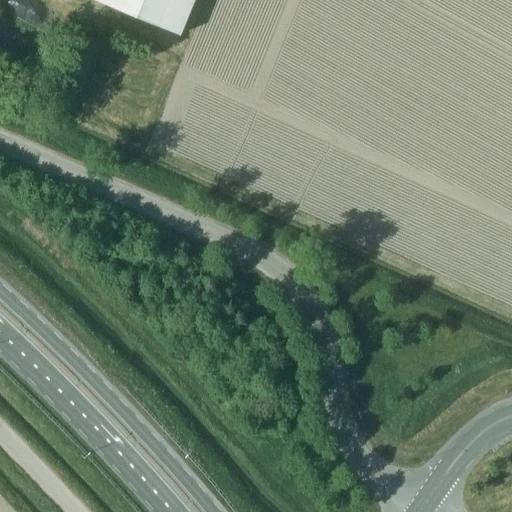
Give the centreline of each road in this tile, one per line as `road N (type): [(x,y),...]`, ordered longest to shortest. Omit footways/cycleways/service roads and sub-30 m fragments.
road 1 (unclassified): [(420,507),(370,469),(347,436),(319,324),(285,274),(0,140)]
road 2 (trunk): [(213,511),(0,292)]
road 3 (trunk): [(0,341),(163,511)]
road 4 (secondary): [(420,507),(468,445),(511,421)]
